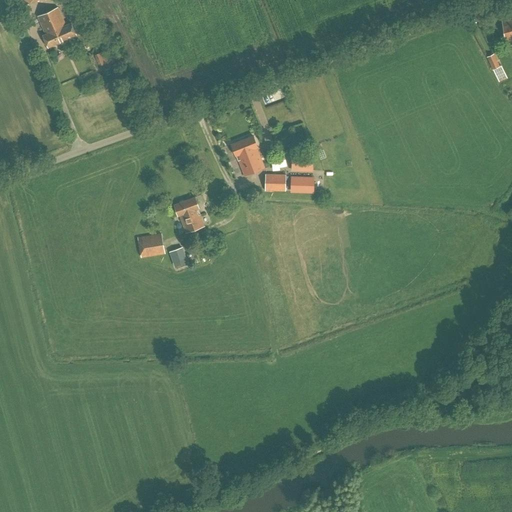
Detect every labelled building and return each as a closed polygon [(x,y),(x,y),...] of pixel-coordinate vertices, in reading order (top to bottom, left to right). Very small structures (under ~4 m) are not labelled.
[(66,25),(58,7),(37,17),(45,35),(43,36),(48,48),(76,35),(71,23),(66,25)] [(511,20),(509,21),(508,19),(502,20),(505,42),(511,40),(511,20)] [(492,70),(500,66),(494,53),(486,57),(492,70)] [(258,147),(257,146),(253,136),(231,145),(236,156),(244,176),(265,168),(257,148),(258,147)] [(313,172),(313,155),(292,154),(291,171),(313,172)] [(286,191),(286,174),(265,174),(265,191),(286,191)] [(313,192),(313,178),(307,178),(292,177),(291,191),(313,192)] [(205,227),(198,209),(199,208),(195,197),(174,205),(178,216),(179,216),(185,234),(205,227)] [(141,258),(165,254),(161,234),(138,237),(141,258)] [(188,262),(187,259),(182,247),(169,252),(173,264),(175,268),(188,262)]
